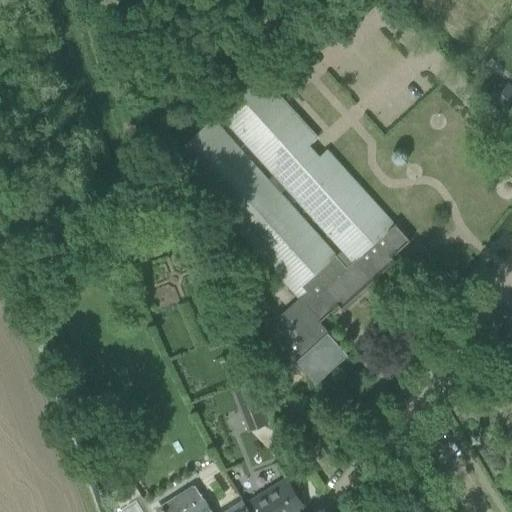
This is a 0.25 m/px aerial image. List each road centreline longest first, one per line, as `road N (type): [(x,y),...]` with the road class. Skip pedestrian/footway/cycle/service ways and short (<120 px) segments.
road 1 (residential): [(412,405),(511,272)]
road 2 (residential): [(320,511),(412,405)]
road 3 (residential): [(476,511),(412,405)]
